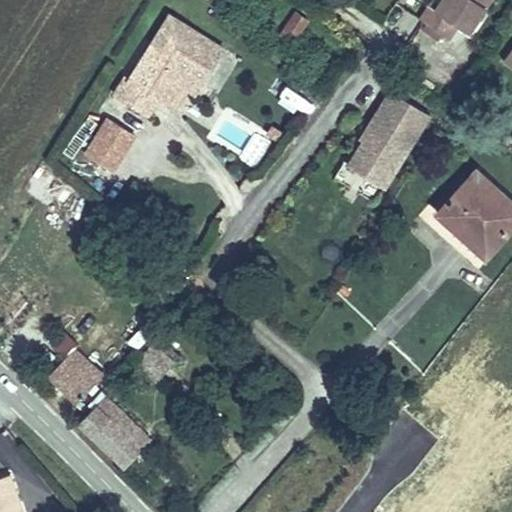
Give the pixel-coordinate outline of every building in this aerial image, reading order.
[(507,0),(465,0),(464,3),(453,24),(443,18),(437,32),(440,35),(465,49),(474,35),(484,41),(507,0)] [(453,24),(464,3),(458,0),(454,0),(443,18),(453,24)] [(295,45),(309,18),(292,9),(278,36),(295,45)] [(182,35),(220,60),(228,48),(180,18),(158,47),(167,54),(182,35)] [(426,60),(440,35),(437,32),(431,29),(421,44),(409,37),(405,47),(426,60)] [(206,81),(220,60),(182,35),(167,54),(158,47),(138,76),(133,73),(121,92),(151,112),(165,93),(172,98),(190,71),(206,81)] [(199,92),(206,81),(190,71),(172,98),(180,103),(193,87),(199,92)] [(284,80),(275,90),(301,115),(310,105),(284,80)] [(385,193),(432,116),(389,90),(343,167),(385,193)] [(103,116),(82,154),(115,173),(137,135),(103,116)] [(259,170),(272,141),(255,134),(242,162),(259,170)] [(462,216),(491,245),(511,222),(511,193),(482,163),(445,200),(457,217),(462,216)] [(149,342),(132,360),(144,373),(160,353),(149,342)] [(74,397),(91,381),(61,346),(44,363),(74,397)] [(160,353),(144,373),(153,381),(170,362),(160,353)] [(104,401),(80,426),(117,464),(140,437),(104,401)] [(24,511),(27,511),(18,485),(0,491),(0,511),(24,511)]
